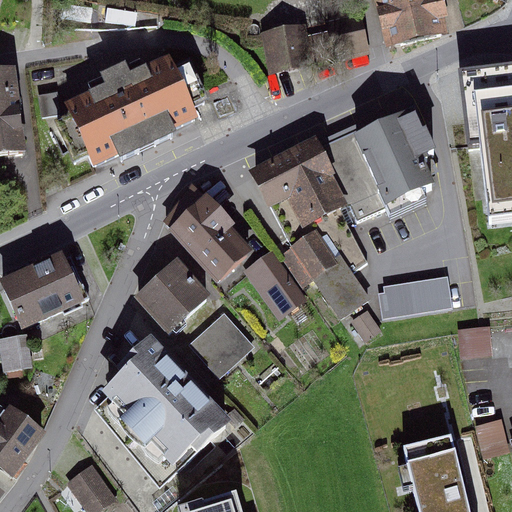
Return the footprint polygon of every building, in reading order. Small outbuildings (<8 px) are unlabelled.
[(22,0),(0,0),(0,50),(6,53),(22,0)] [(428,0),(398,0),(370,7),(383,62),(441,48),(428,0)] [(360,26),(329,33),(336,63),(367,56),(360,26)] [(311,35),(267,41),(272,78),(316,72),(311,35)] [(100,177),(211,122),(181,62),(70,117),(100,177)] [(511,81),(446,93),(464,191),(511,182),(511,81)] [(0,172),(36,169),(27,82),(0,84),(0,172)] [(412,118),(320,160),(356,230),(427,196),(416,175),(425,170),(414,150),(426,144),(412,118)] [(320,160),(314,149),(256,179),(339,322),(365,307),(346,274),(372,260),(356,230),(320,160)] [(511,182),(464,191),(487,327),(511,322),(511,182)] [(259,255),(195,185),(157,219),(220,289),(259,255)] [(310,306),(270,259),(245,280),(285,327),(310,306)] [(70,262),(4,292),(27,342),(93,311),(70,262)] [(211,315),(174,276),(140,309),(177,347),(211,315)] [(451,279),(390,291),(396,325),(457,314),(451,279)] [(258,351),(226,319),(193,352),(225,383),(258,351)] [(32,343),(2,346),(6,378),(35,375),(32,343)] [(242,435),(155,348),(103,400),(108,405),(97,415),(162,494),(179,475),(190,487),(242,435)] [(0,414),(0,413),(0,478),(7,485),(38,442),(0,414)] [(477,421),(485,455),(508,449),(500,415),(477,421)] [(473,511),(455,444),(393,460),(407,511),(473,511)] [(111,511),(118,508),(93,473),(69,490),(84,511),(111,511)] [(238,511),(232,491),(177,508),(178,511),(238,511)]
